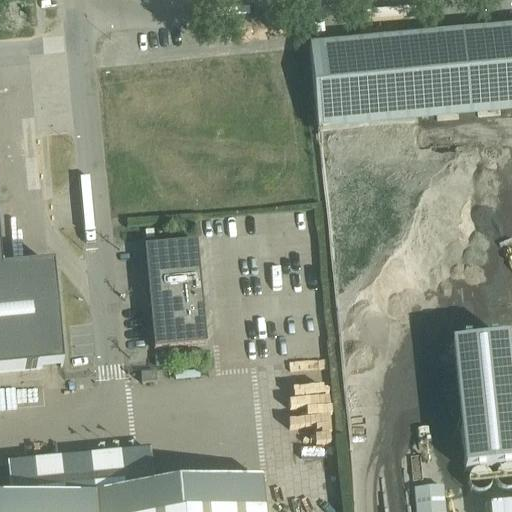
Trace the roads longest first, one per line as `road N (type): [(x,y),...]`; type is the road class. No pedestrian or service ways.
road 1 (unclassified): [(109,407),(79,16)]
road 2 (unclassified): [(302,0),(79,16)]
